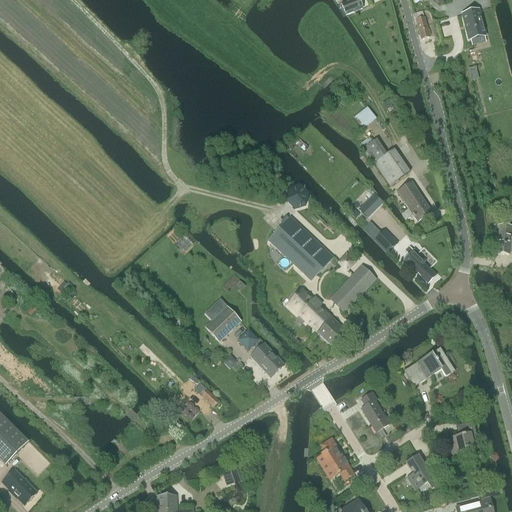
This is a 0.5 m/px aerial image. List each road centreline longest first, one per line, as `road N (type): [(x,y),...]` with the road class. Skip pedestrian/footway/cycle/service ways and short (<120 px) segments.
road 1 (track): [(287,211),(183,187),(163,158),(162,97),(72,0)]
road 2 (tertiary): [(457,290),(468,258),(464,229),(404,0)]
road 3 (tertiary): [(90,511),(312,379)]
road 4 (track): [(184,454),(114,403),(26,404)]
road 5 (tertiary): [(312,379),(457,290)]
road 6 (track): [(119,493),(0,378)]
road 7 (tertiary): [(511,424),(483,328),(457,290)]
